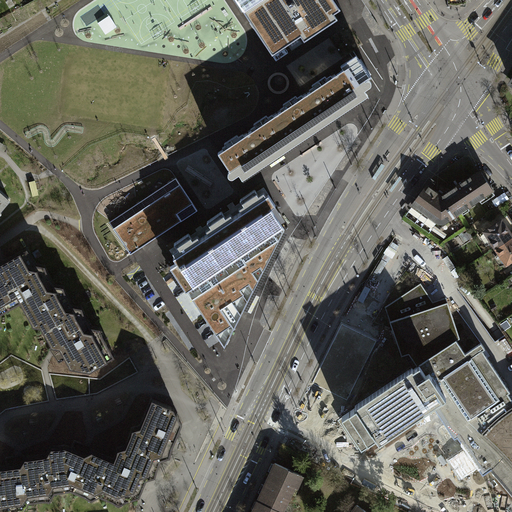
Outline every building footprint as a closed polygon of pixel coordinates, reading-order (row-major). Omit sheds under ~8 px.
[(235,0),(273,56),(301,37),(304,42),(338,20),(334,15),(341,11),(333,0),(235,0)] [(142,29),(138,47),(157,51),(161,33),(142,29)] [(359,60),(278,113),(298,142),(341,113),(338,109),(358,96),(353,89),(371,77),(359,60)] [(214,115),(223,132),(261,110),(251,94),(214,115)] [(237,181),(298,142),(278,113),(218,153),(237,181)] [(462,157),(430,179),(446,190),(460,212),(483,197),(485,201),(495,194),(480,170),(478,171),(470,159),(468,160),(464,159),(462,157)] [(444,223),(460,212),(446,190),(430,179),(412,204),(438,222),(444,223)] [(180,184),(113,228),(131,254),(198,210),(180,184)] [(268,195),(219,227),(257,285),(285,230),(271,209),(276,205),(268,195)] [(484,231),(495,248),(511,236),(511,235),(508,230),(511,227),(511,223),(507,215),(484,231)] [(224,348),(257,285),(219,227),(173,258),(176,262),(170,267),(173,270),(202,315),(205,319),(220,341),(224,348)] [(511,236),(495,248),(506,265),(511,260),(511,236)] [(56,307),(69,299),(62,285),(52,284),(43,265),(35,264),(35,263),(29,253),(26,248),(7,259),(0,262),(0,298),(6,310),(20,302),(21,303),(32,325),(41,326),(41,327),(43,331),(63,319),(56,307)] [(511,399),(508,393),(510,392),(482,350),(485,349),(480,342),(465,353),(457,341),(459,339),(447,302),(431,307),(423,296),(426,294),(420,284),(386,307),(403,356),(409,354),(417,366),(419,364),(425,373),(428,371),(446,398),(432,407),(453,439),(456,437),(473,462),(478,469),(482,475),(490,470),(511,495),(511,399)] [(63,319),(43,331),(56,354),(54,355),(59,363),(66,359),(70,367),(90,370),(114,356),(109,347),(98,327),(90,326),(80,306),(72,305),(69,299),(56,307),(63,319)] [(419,364),(417,366),(412,369),(411,368),(354,406),(354,409),(341,417),(350,431),(361,446),(363,445),(374,437),(379,443),(413,420),(432,407),(446,398),(428,371),(425,373),(419,364)] [(148,455),(160,460),(170,456),(172,448),(182,423),(174,407),(152,398),(141,426),(132,428),(128,441),(149,450),(148,455)] [(59,473),(61,490),(71,489),(90,499),(100,495),(106,497),(112,482),(98,476),(107,457),(89,450),(82,447),(83,444),(74,441),(71,448),(64,445),(50,447),(46,454),(41,455),(44,476),(59,473)] [(112,482),(106,497),(118,504),(131,499),(139,495),(146,479),(155,476),(160,460),(148,455),(149,450),(128,441),(126,445),(117,448),(113,459),(107,457),(98,476),(112,482)] [(44,476),(41,455),(21,459),(15,460),(14,457),(6,458),(7,466),(0,467),(0,511),(24,509),(29,501),(50,499),(54,491),(61,490),(59,473),(44,476)] [(274,463),(257,501),(281,511),(293,486),(297,487),(302,475),(274,463)] [(257,501),(251,511),(280,511),(281,511),(257,501)]
